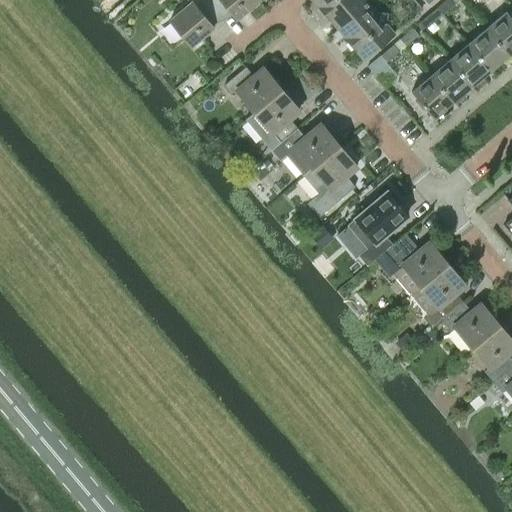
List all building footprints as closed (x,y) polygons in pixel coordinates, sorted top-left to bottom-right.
[(186,0),(188,2),(168,18),(190,45),(212,27),(204,18),(213,10),(204,0),(186,0)] [(204,0),(213,10),(222,2),(235,18),(256,0),(204,0)] [(315,0),(338,27),(369,2),(367,0),(315,0)] [(453,0),(444,0),(437,7),(443,14),(456,3),(453,0)] [(338,27),(364,58),(394,32),(369,2),(338,27)] [(486,27),(508,54),(511,50),(511,18),(506,11),(486,27)] [(431,12),(418,23),(424,30),(437,19),(431,12)] [(412,27),(399,38),(405,45),(418,34),(412,27)] [(468,43),(490,69),(508,54),(486,27),(468,43)] [(449,59),(471,85),(490,69),(468,43),(449,59)] [(381,54),(380,55),(386,61),(387,61),(399,50),(393,44),(381,54)] [(431,74),(452,101),(471,85),(449,59),(431,74)] [(236,91),(253,111),(279,89),(260,67),(250,75),(243,67),(223,84),(232,94),(236,91)] [(433,117),(452,101),(431,74),(411,91),(433,117)] [(253,111),(244,118),(271,149),(275,146),(295,129),(286,118),(296,109),(279,89),(253,111)] [(275,146),(271,149),(279,159),(285,155),(302,175),(338,146),(320,125),(303,139),(295,129),(275,146)] [(302,175),(317,193),(307,202),(318,216),(354,186),(353,185),(352,186),(344,176),(355,167),(338,146),(302,175)] [(354,220),(346,227),(352,234),(357,240),(365,249),(358,255),(367,265),(389,247),(381,238),(406,217),(397,206),(396,205),(400,202),(396,197),(392,192),(388,195),(386,192),(378,199),(376,197),(366,205),(368,207),(353,220),(354,220)] [(391,275),(408,297),(446,265),(428,243),(418,251),(405,234),(381,254),(396,271),(391,275)] [(446,265),(408,297),(433,326),(440,321),(462,303),(454,294),(464,285),(446,265)] [(454,328),(471,348),(497,326),(480,305),(470,313),(462,303),(440,321),(450,332),(454,328)] [(484,372),(492,382),(511,364),(511,363),(505,355),(511,349),(511,343),(497,326),(471,348),(488,368),(484,372)] [(506,389),(511,396),(511,364),(492,382),(501,393),(506,389)]
